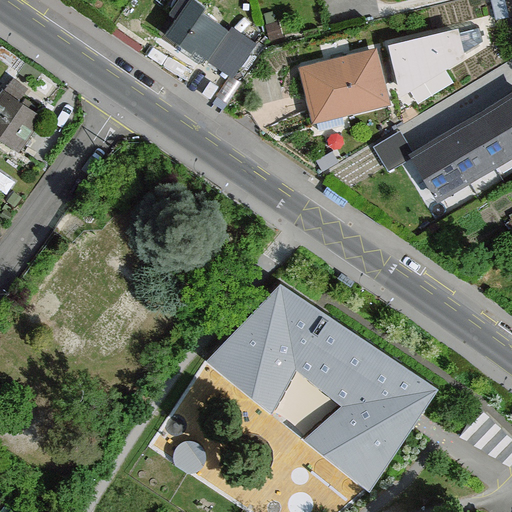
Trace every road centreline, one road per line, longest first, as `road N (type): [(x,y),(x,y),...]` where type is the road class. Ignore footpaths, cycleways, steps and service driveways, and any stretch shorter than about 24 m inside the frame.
road 1 (residential): [(511,359),(127,89)]
road 2 (residential): [(127,89),(0,268)]
road 3 (residential): [(127,89),(0,2)]
